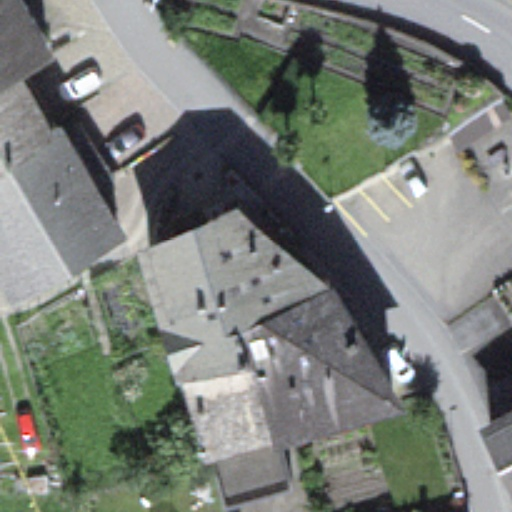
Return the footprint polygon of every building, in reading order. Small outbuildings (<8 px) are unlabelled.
[(40,0),(0,0),(0,54),(16,45),(59,26),(40,0)] [(0,146),(57,114),(16,45),(0,54),(0,146)] [(0,251),(21,285),(133,219),(106,181),(120,173),(84,118),(74,123),(65,108),(57,114),(0,146),(0,251)] [(140,229),(171,321),(290,278),(329,263),(238,183),(140,229)] [(337,407),(407,383),(329,263),(290,278),(337,407)] [(171,321),(213,441),(276,423),(337,407),(290,278),(171,321)] [(511,471),(511,392),(481,409),(511,471)] [(232,497),(294,477),(276,423),(213,441),(232,497)]
